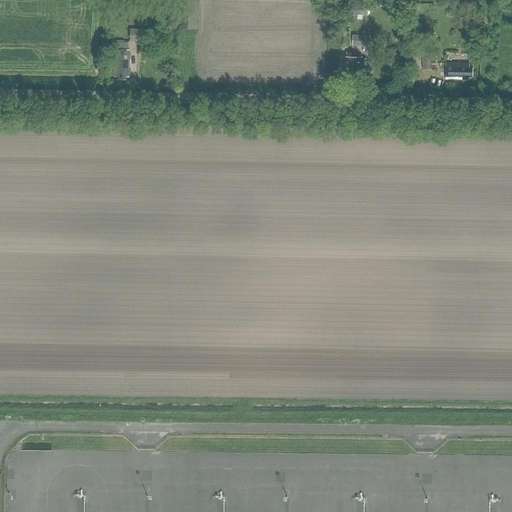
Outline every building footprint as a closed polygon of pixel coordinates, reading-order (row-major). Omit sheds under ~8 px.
[(197,2),(175,2),(175,31),(198,31),(197,2)] [(368,5),(352,5),(352,16),(368,16),(368,5)] [(129,42),(147,42),(148,30),(129,29),(129,42)] [(368,36),(353,36),(352,47),(368,47),(368,36)] [(113,49),(113,76),(116,76),(116,80),(125,80),(125,76),(128,76),(129,49),(113,49)] [(432,69),(431,49),(423,49),(423,69),(432,69)] [(361,78),(362,58),(346,57),(345,77),(361,78)] [(470,76),(473,76),(473,68),(469,68),(469,64),(445,64),(446,79),(470,80),(470,76)]
